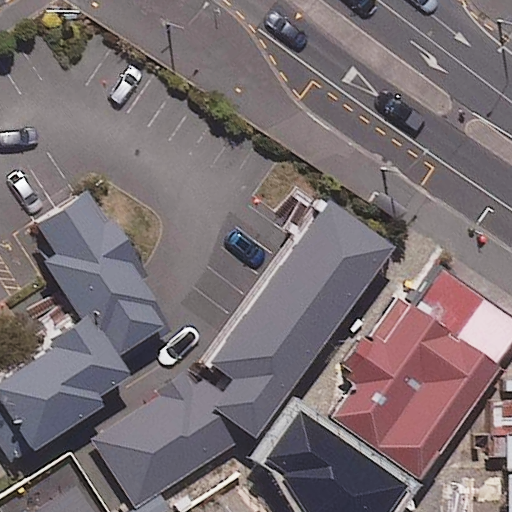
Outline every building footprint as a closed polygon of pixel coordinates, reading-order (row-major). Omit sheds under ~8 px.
[(0,435),(17,462),(141,383),(108,331),(165,294),(91,178),(32,215),(80,291),(0,341),(0,435)] [(131,501),(250,429),(394,239),(326,187),(200,353),(151,383),(158,395),(91,435),(131,501)] [(511,338),(511,314),(439,263),(410,303),(390,288),(335,366),(348,376),(326,407),(418,472),(511,338)] [(511,511),(511,373),(501,374),(502,390),(488,390),(489,428),(472,429),(472,452),(436,453),(437,499),(506,497),(505,511),(511,511)] [(286,404),(251,444),(276,465),(311,425),(286,404)] [(16,511),(94,511),(71,477),(16,511)]
